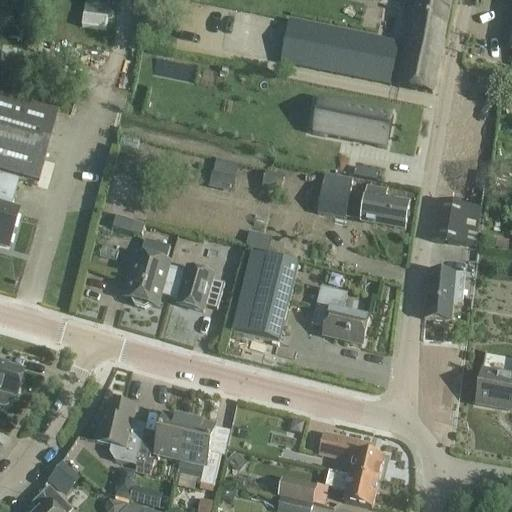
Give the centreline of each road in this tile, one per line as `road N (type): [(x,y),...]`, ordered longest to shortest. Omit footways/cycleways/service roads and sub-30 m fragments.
road 1 (residential): [(397,422),(438,124),(466,0)]
road 2 (residential): [(397,422),(96,341)]
road 3 (residential): [(0,489),(72,400),(96,341)]
